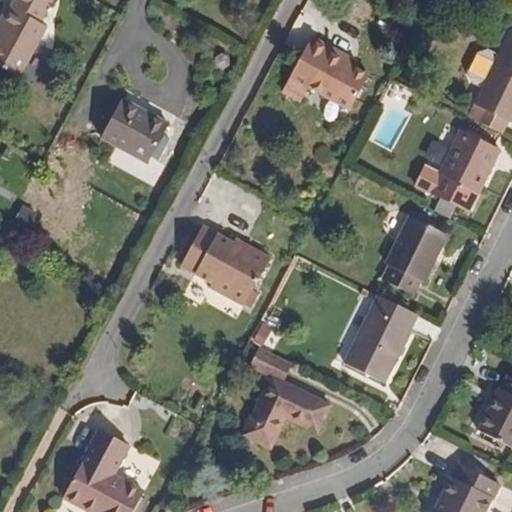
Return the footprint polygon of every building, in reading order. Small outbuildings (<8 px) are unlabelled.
[(57,28),(72,0),(35,0),(29,10),(26,9),(16,27),(21,31),(2,64),(36,83),(54,49),(63,32),(57,28)] [(346,53),(350,48),(311,28),(282,81),(303,92),(310,80),(353,102),(373,68),(346,53)] [(504,137),(511,120),(511,32),(510,31),(464,117),(504,137)] [(47,89),(66,56),(54,49),(36,83),(47,89)] [(161,177),(182,141),(136,115),(116,152),(161,177)] [(465,211),(496,150),(457,131),(427,192),(465,211)] [(412,295),(444,234),(406,216),(375,277),(412,295)] [(238,232),(236,237),(217,227),(197,266),(209,272),(210,281),(246,300),(273,250),(238,232)] [(379,382),(412,316),(373,297),(341,364),(379,382)] [(421,316),(415,326),(434,338),(440,328),(421,316)] [(279,383),(288,365),(256,349),(246,368),(268,379),(239,436),(265,448),(281,419),(313,433),(326,406),(279,383)] [(511,381),(504,378),(498,389),(495,388),(471,428),(509,446),(511,439),(511,381)] [(115,472),(131,441),(99,423),(65,491),(97,508),(103,511),(131,511),(143,488),(115,472)] [(480,511),(495,484),(457,465),(432,511),(480,511)]
